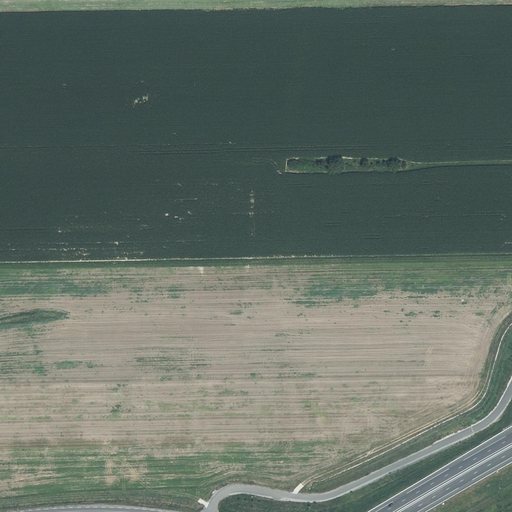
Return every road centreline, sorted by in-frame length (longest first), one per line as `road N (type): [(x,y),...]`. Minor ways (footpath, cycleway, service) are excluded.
road 1 (track): [(511,319),(467,405),(312,477),(291,496)]
road 2 (track): [(0,502),(137,494),(210,505)]
road 3 (motorway): [(511,438),(384,511)]
